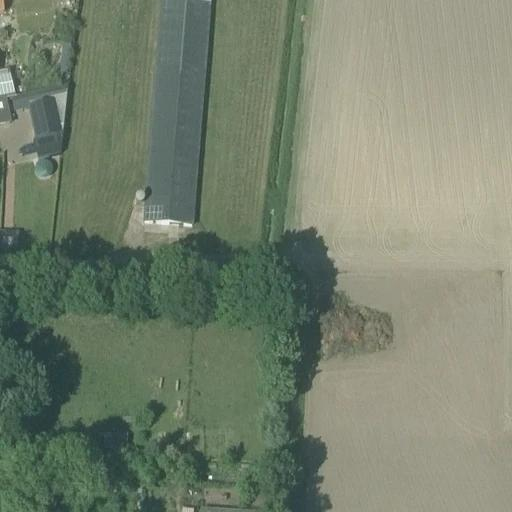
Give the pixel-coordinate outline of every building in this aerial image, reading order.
[(191,228),(209,0),(161,0),(143,224),(191,228)] [(0,102),(4,102),(10,101),(15,100),(9,74),(0,76),(0,102)] [(15,100),(10,101),(13,113),(27,110),(37,153),(60,147),(63,130),(68,88),(53,91),(15,100)] [(0,102),(0,127),(9,125),(4,102),(0,102)] [(0,250),(18,251),(18,246),(19,233),(0,232),(0,250)]
